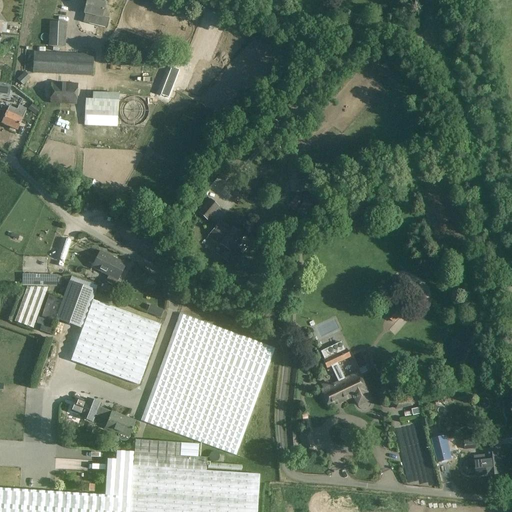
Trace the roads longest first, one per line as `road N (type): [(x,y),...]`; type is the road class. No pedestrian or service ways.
road 1 (unclassified): [(511,500),(291,475),(281,450),(280,341),(170,286),(69,219),(0,155)]
road 2 (unclassified): [(511,316),(438,39)]
road 3 (unclassified): [(438,39),(253,18),(186,0)]
